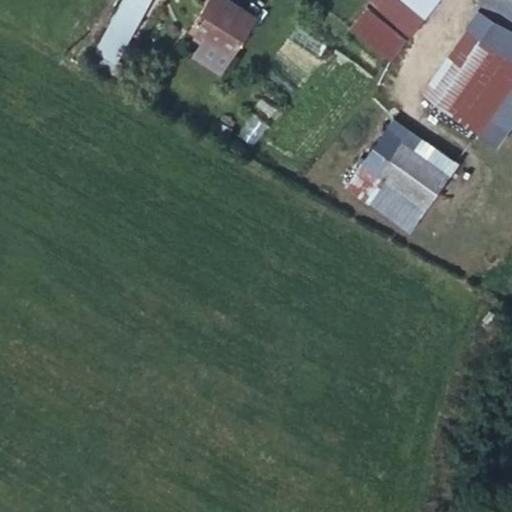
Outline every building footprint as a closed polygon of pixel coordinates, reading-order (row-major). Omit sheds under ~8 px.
[(149,0),(124,0),(123,2),(142,13),(149,0)] [(268,12),(246,0),(226,0),(208,30),(246,52),(268,12)] [(376,0),(356,34),(398,57),(432,0),(376,0)] [(511,0),(473,0),(470,6),(511,30),(511,0)] [(123,2),(106,32),(125,44),(142,13),(123,2)] [(511,30),(470,6),(457,29),(511,60),(511,30)] [(454,149),(389,112),(348,185),(414,222),(454,149)]
